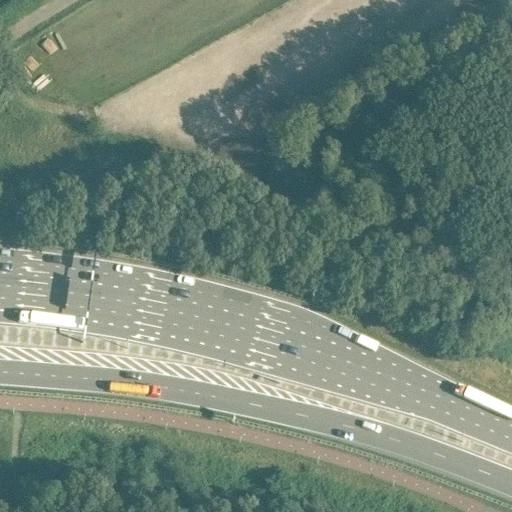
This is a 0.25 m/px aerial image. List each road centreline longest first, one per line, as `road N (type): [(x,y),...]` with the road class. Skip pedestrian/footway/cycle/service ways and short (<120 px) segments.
road 1 (primary): [(511,430),(295,343),(126,306),(0,296)]
road 2 (primary): [(0,365),(263,409),(410,450),(511,490)]
road 3 (unclassified): [(44,128),(19,106),(1,54),(19,17),(48,0)]
